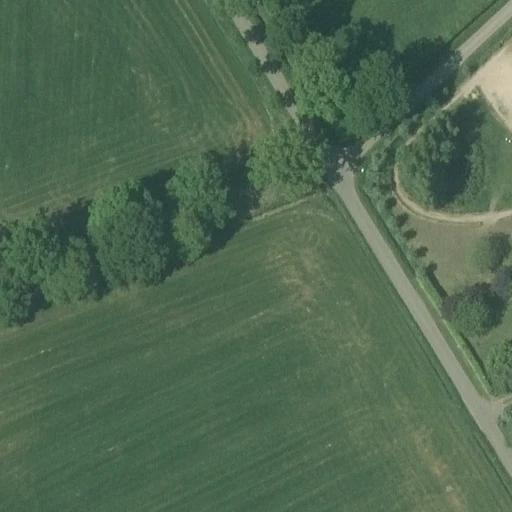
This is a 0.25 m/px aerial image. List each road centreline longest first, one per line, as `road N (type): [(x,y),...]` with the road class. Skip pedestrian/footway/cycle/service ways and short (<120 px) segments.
road 1 (unclassified): [(511,467),(333,174)]
road 2 (unclassified): [(333,174),(511,8)]
road 3 (unclassified): [(333,174),(224,0)]
